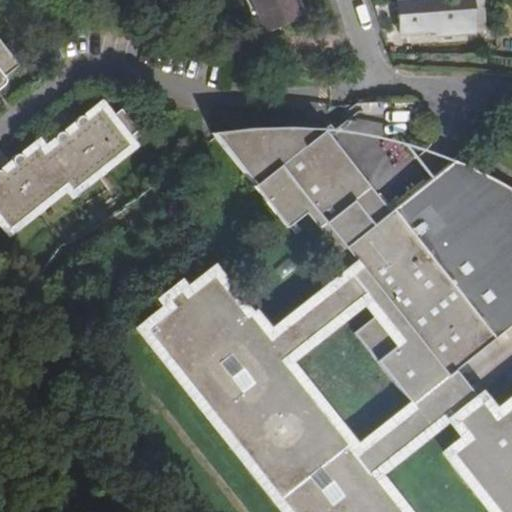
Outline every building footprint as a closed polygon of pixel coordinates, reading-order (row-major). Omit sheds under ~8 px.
[(303,16),(296,0),(252,0),(264,31),(303,16)] [(417,0),(401,0),(397,1),(400,31),(436,28),(438,34),(475,30),(471,0),(434,0),(435,0),(436,13),(418,15),(418,2),(417,0)] [(435,0),(418,2),(418,15),(436,13),(435,0)] [(0,84),(1,84),(3,82),(4,79),(3,75),(17,63),(0,42),(0,84)] [(11,163),(15,167),(18,170),(9,178),(6,174),(2,170),(0,168),(0,218),(4,224),(18,213),(23,217),(52,193),(48,187),(61,177),(68,186),(80,176),(85,180),(116,155),(112,150),(138,129),(121,108),(109,117),(99,105),(85,117),(82,114),(80,113),(77,114),(75,116),(74,119),(74,122),(78,126),(81,130),(69,139),(67,136),(62,131),(57,130),(54,130),(52,132),(51,135),(51,138),(54,141),(42,151),(35,144),(11,163)] [(240,175),(277,142),(297,126),(285,125),(247,125),(205,134),(240,175)] [(78,126),(67,136),(69,139),(81,130),(78,126)] [(306,212),(314,221),(358,277),(345,287),(282,338),(273,345),(248,313),(245,316),(210,274),(182,297),(177,290),(167,298),(172,304),(142,328),(176,371),(183,367),(214,406),(208,411),(287,511),(289,511),(293,509),(295,511),(399,511),(368,473),(446,411),(490,466),(511,493),(511,511),(511,402),(492,418),(454,370),(511,323),(511,197),(486,183),(448,164),(390,211),(373,225),(352,200),(370,186),(322,128),(297,126),(277,142),(240,175),(287,227),(306,212)] [(511,190),(488,178),(453,160),(448,164),(486,183),(511,197),(511,190)] [(15,167),(6,174),(9,178),(18,170),(15,167)] [(373,225),(390,211),(370,186),(352,200),(373,225)] [(98,281),(149,245),(134,223),(82,260),(98,281)] [(183,367),(176,371),(208,411),(214,406),(183,367)] [(511,511),(511,493),(490,466),(471,482),(495,511),(511,511)]
